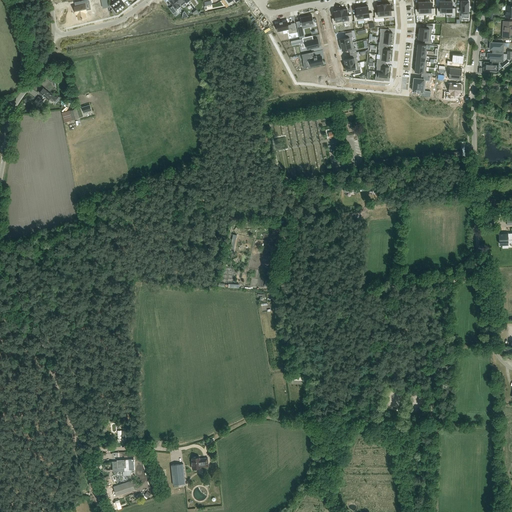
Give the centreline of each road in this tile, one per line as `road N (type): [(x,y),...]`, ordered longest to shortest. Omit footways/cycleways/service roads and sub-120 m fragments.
road 1 (track): [(299,215),(288,285),(302,287),(312,307),(324,416),(432,422),(422,511)]
road 2 (unclassified): [(501,362),(487,329),(476,224),(474,69),(484,0)]
road 3 (track): [(448,284),(397,288),(289,511)]
road 4 (residential): [(402,0),(396,90),(340,84),(321,3)]
road 5 (track): [(479,262),(448,284),(432,422)]
road 6 (track): [(44,349),(103,511)]
road 7 (unclassified): [(0,175),(9,116),(41,70),(52,36)]
road 8 (unknown): [(81,448),(202,450)]
